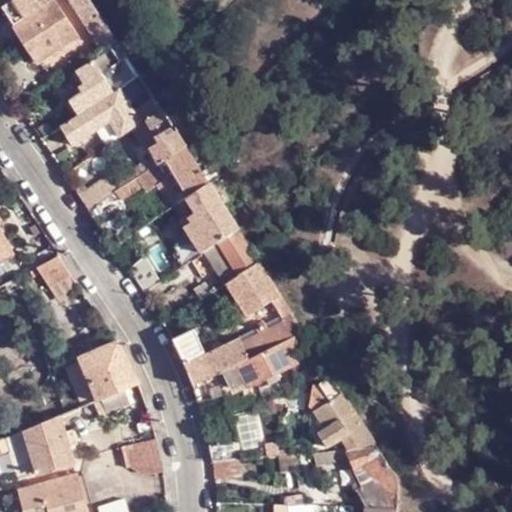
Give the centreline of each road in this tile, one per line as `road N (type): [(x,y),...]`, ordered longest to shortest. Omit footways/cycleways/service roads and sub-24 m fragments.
road 1 (track): [(479,0),(447,48),(437,87),(441,168),(405,270),(405,355),(415,408),(460,511)]
road 2 (residential): [(0,125),(158,364),(185,435),(192,511)]
